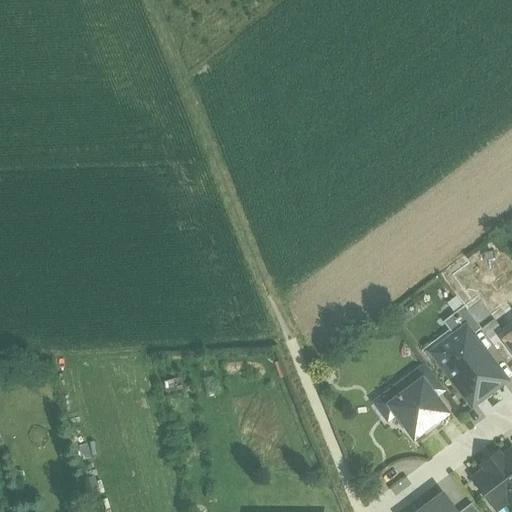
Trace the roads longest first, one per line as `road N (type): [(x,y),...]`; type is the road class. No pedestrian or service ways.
road 1 (residential): [(357,511),(294,351)]
road 2 (residential): [(385,511),(511,416)]
